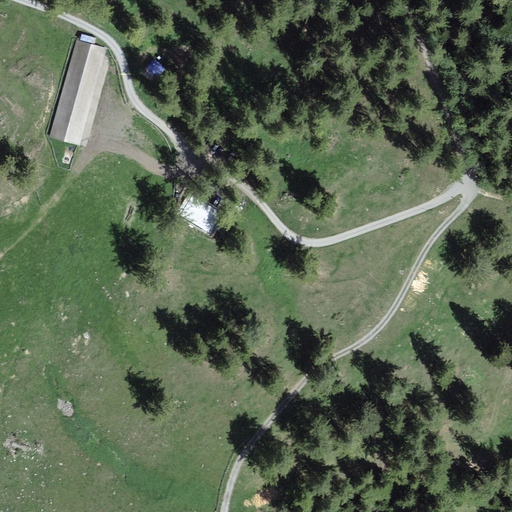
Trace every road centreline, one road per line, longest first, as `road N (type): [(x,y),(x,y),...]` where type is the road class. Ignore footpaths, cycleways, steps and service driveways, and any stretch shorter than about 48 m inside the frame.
road 1 (track): [(15,0),(109,42),(131,98),(147,116),(244,189),(282,229),(302,241),(328,242),(438,203),(464,184),(463,162),(397,0)]
road 2 (track): [(223,511),(247,448),(315,366),(391,313),(425,248),(465,199),(464,184)]
road 3 (track): [(71,174),(91,146),(108,145),(167,171),(181,169),(196,151)]
